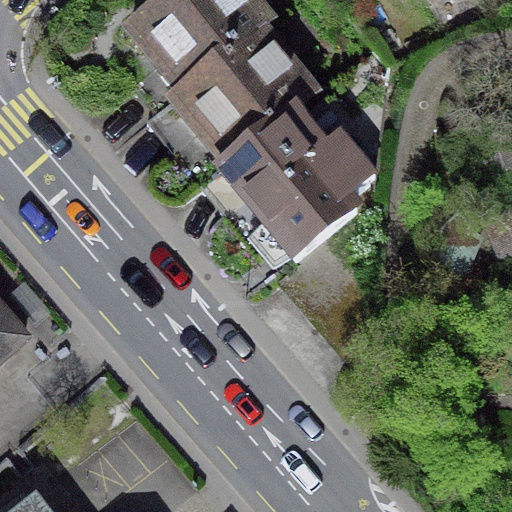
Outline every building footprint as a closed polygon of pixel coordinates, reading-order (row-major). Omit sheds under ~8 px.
[(185,95),(267,27),(244,0),(172,0),(132,32),(160,66),(132,89),(156,118),(184,94),(185,95)] [(184,94),(156,118),(152,121),(147,125),(174,156),(201,134),(226,164),(219,170),(221,172),(311,98),(260,36),(269,29),(267,27),(185,95),(184,94)] [(312,100),(311,98),(221,172),(201,189),(214,204),(226,219),(246,202),(296,261),(298,260),(328,235),(354,213),(344,201),(372,178),(340,140),(328,150),(297,113),(312,100)] [(511,124),(453,148),(511,294),(511,124)] [(466,227),(459,218),(454,222),(450,225),(447,230),(444,235),(442,240),(441,246),(441,251),(441,257),(443,262),(445,267),(449,272),(452,276),(457,279),(465,273),(464,272),(477,241),(465,227),(466,227)] [(406,325),(328,235),(298,260),(302,265),(282,282),(324,330),(356,368),(406,325)] [(0,363),(25,342),(0,313),(0,363)]
